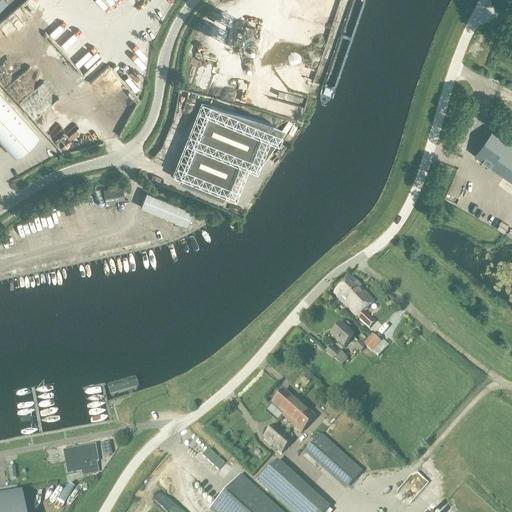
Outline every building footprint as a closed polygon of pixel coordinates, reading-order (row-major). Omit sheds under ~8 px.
[(0,137),(15,154),(36,134),(0,94),(0,137)] [(210,104),(179,180),(222,197),(272,122),(210,104)] [(511,144),(492,130),(475,155),(511,181),(511,144)] [(103,190),(105,202),(125,199),(123,187),(103,190)] [(203,216),(207,205),(169,191),(164,202),(203,216)] [(76,211),(72,201),(61,204),(65,215),(76,211)] [(357,319),(364,312),(375,302),(353,276),(332,294),(347,310),(357,319)] [(351,328),(345,323),(341,327),(332,337),(344,349),(353,338),(349,334),(352,331),(350,329),(351,328)] [(372,335),(364,344),(372,352),(381,343),(372,335)] [(365,348),(359,342),(353,348),(360,354),(362,352),(369,358),(372,354),(365,348)] [(331,346),(325,353),(342,367),(348,360),(339,352),(338,353),(331,346)] [(107,386),(110,396),(138,387),(135,377),(107,386)] [(283,392),(272,404),(284,415),(283,417),(302,433),(316,418),(297,401),(295,402),(283,392)] [(293,442),(275,426),(264,439),(282,455),(293,442)] [(363,472),(321,435),(304,454),(346,491),(363,472)] [(95,446),(62,452),(67,475),(84,472),(84,474),(97,471),(96,463),(98,463),(95,446)] [(326,511),(330,509),(278,462),(259,483),(291,511),(326,511)] [(280,511),(240,476),(210,510),(212,511),(280,511)] [(0,511),(22,511),(19,496),(0,499),(0,511)]
